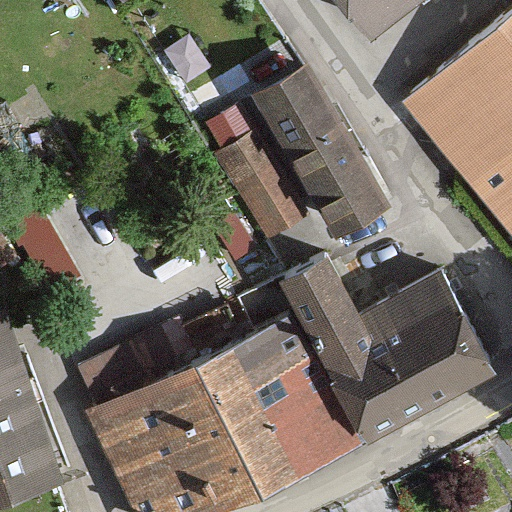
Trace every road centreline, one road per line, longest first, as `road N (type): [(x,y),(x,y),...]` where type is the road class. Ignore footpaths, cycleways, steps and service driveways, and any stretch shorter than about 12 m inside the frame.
road 1 (residential): [(291,0),(511,314)]
road 2 (residential): [(511,399),(296,511)]
